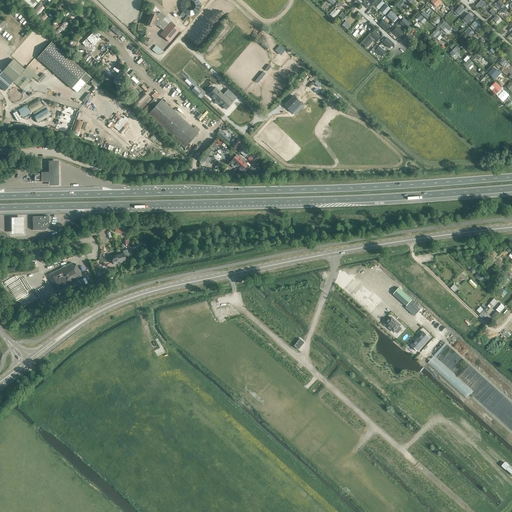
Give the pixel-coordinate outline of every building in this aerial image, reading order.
[(40,0),(18,0),(30,12),(38,3),(40,0)] [(381,0),(378,0),(374,5),(379,9),(385,3),(381,0)] [(404,0),(397,5),(399,8),(404,5),(405,7),(408,5),(404,0)] [(498,5),(496,7),(499,10),(504,4),(502,2),(501,4),(499,1),(496,4),(498,5)] [(63,12),(68,6),(65,3),(64,4),(62,2),(58,7),(63,12)] [(44,9),(38,3),(30,12),(36,17),(44,9)] [(452,11),(459,16),(465,8),(459,3),(452,11)] [(379,11),(383,16),(391,8),(386,4),(379,11)] [(76,14),(68,7),(66,9),(74,16),(76,14)] [(393,22),(397,17),(391,10),(386,15),(393,22)] [(151,14),(147,24),(148,25),(147,26),(148,26),(149,27),(150,27),(151,27),(151,26),(152,27),(154,23),(157,25),(163,30),(168,24),(162,20),(165,17),(161,12),(157,16),(151,14)] [(469,12),(462,20),(467,24),(474,16),(469,12)] [(416,17),(424,23),(427,19),(419,13),(416,17)] [(43,16),(41,14),(40,14),(39,15),(40,15),(37,18),(42,23),(47,17),(44,14),(43,16)] [(404,17),(400,22),(407,29),(411,24),(404,17)] [(478,18),(472,24),(477,29),(482,24),(480,23),(482,21),(478,18)] [(54,24),(49,29),(56,36),(69,23),(65,19),(57,27),(54,24)] [(386,30),(390,25),(384,19),(379,24),(386,30)] [(346,20),(342,25),(347,29),(351,24),(346,20)] [(446,32),(452,27),(446,20),(440,25),(446,32)] [(171,23),(161,35),(169,41),(179,30),(171,23)] [(119,35),(121,33),(113,25),(111,28),(119,35)] [(397,26),(392,31),(399,37),(403,33),(397,26)] [(374,29),(369,34),(376,41),(381,36),(374,29)] [(436,29),(432,35),(440,40),(442,36),(440,35),(442,33),(436,29)] [(476,35),(470,29),(465,35),(468,38),(470,36),(472,38),(476,35)] [(443,43),(449,39),(446,35),(440,39),(443,43)] [(367,48),(373,40),(369,36),(362,43),(367,48)] [(383,43),(390,47),(394,42),(386,37),(383,43)] [(77,43),(72,38),(67,43),(72,48),(77,43)] [(51,42),(37,58),(72,89),(80,79),(83,82),(89,76),(86,73),(51,42)] [(156,45),(152,49),(159,55),(163,51),(156,45)] [(285,50),(279,45),(275,50),(281,56),(285,50)] [(375,50),(381,57),(386,51),(380,45),(375,50)] [(457,45),(450,53),(454,56),(461,49),(457,45)] [(100,59),(109,50),(107,48),(98,57),(100,59)] [(483,56),(479,52),(472,59),(474,61),(476,58),(479,60),(483,56)] [(494,62),(497,59),(492,54),(489,57),(494,62)] [(509,63),(503,57),(501,59),(502,60),(499,63),(505,68),(509,63)] [(13,60),(3,72),(14,82),(16,84),(24,75),(22,73),(25,70),(13,60)] [(120,60),(115,65),(120,71),(125,66),(120,60)] [(474,64),(470,60),(464,65),(468,69),(474,64)] [(99,71),(105,66),(101,62),(96,68),(99,71)] [(123,70),(112,81),(120,88),(130,77),(123,70)] [(255,81),(258,83),(265,73),(263,71),(255,81)] [(3,72),(0,74),(0,86),(5,92),(14,82),(3,72)] [(28,79),(20,88),(22,90),(30,81),(28,79)] [(496,81),(490,87),(496,94),(503,88),(496,81)] [(223,95),(220,92),(222,89),(220,87),(218,90),(216,88),(210,95),(226,109),(232,103),(237,97),(228,89),(223,95)] [(138,108),(150,98),(144,93),(133,103),(138,108)] [(293,96),(284,105),(292,113),(292,112),(300,104),(301,103),(293,96)] [(185,148),(198,133),(162,99),(159,103),(154,98),(143,110),(185,148)] [(39,100),(29,105),(33,112),(43,107),(39,100)] [(78,112),(79,110),(61,104),(59,110),(62,111),(56,128),(70,133),(75,118),(79,119),(81,113),(78,112)] [(23,107),(19,109),(22,117),(32,112),(28,106),(23,107)] [(47,108),(34,116),(38,123),(51,115),(47,108)] [(256,108),(253,112),(259,117),(262,113),(256,108)] [(84,122),(76,120),(71,134),(79,137),(84,122)] [(122,121),(114,130),(122,138),(130,129),(122,121)] [(238,138),(231,145),(235,149),(236,149),(245,157),(249,153),(255,158),(254,160),(260,165),(264,161),(251,150),(238,138)] [(202,159),(205,161),(207,159),(209,160),(214,152),(209,148),(202,159)] [(237,155),(231,161),(233,163),(231,165),(234,169),(236,166),(243,173),(249,167),(237,155)] [(48,182),(48,186),(58,186),(58,162),(48,162),(48,173),(48,182)] [(49,171),(41,171),(41,173),(34,173),(34,182),(42,181),(49,181),(49,171)] [(34,230),(45,230),(49,226),(49,217),(49,216),(48,216),(32,216),(33,230),(34,230)] [(23,218),(11,218),(11,234),(23,234),(23,218)] [(124,253),(118,255),(120,262),(126,260),(125,257),(128,256),(126,250),(123,251),(124,253)] [(113,264),(120,262),(118,255),(111,257),(111,255),(108,256),(110,262),(112,261),(113,264)] [(55,288),(55,289),(59,295),(81,283),(78,277),(82,275),(76,263),(73,265),(72,263),(48,275),(54,289),(55,288)] [(467,281),(470,279),(464,272),(461,274),(467,281)] [(469,281),(476,288),(478,286),(472,279),(469,281)] [(399,288),(393,295),(406,307),(412,300),(399,288)] [(494,298),(479,314),(482,317),(497,300),(494,298)] [(26,314),(42,305),(38,299),(23,308),(26,314)] [(405,308),(414,316),(421,309),(418,307),(420,305),(418,303),(417,304),(412,300),(406,307),(405,308)] [(496,309),(500,312),(506,306),(502,303),(496,309)] [(401,324),(391,315),(384,323),(394,332),(395,331),(398,333),(402,328),(400,325),(401,324)] [(417,352),(430,338),(423,331),(410,345),(417,352)] [(434,356),(427,363),(467,398),(473,391),(434,356)] [(507,406),(510,401),(505,398),(501,404),(503,406),(501,410),(503,410),(505,405),(507,406)]
